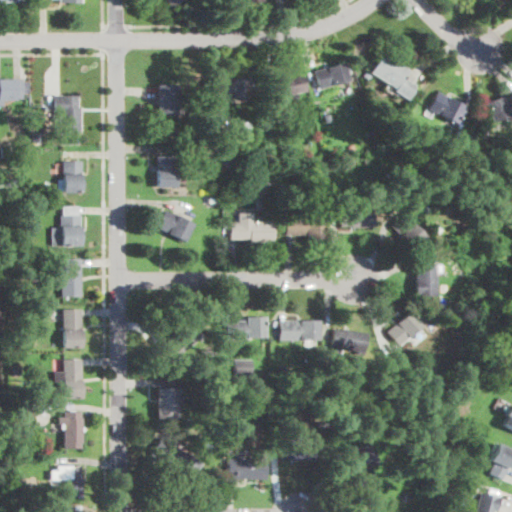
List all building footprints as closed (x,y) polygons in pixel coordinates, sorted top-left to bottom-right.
[(419,77),(407,97),(368,73),(380,53),(419,77)] [(347,80),(315,88),(311,71),(343,63),(347,80)] [(272,97),(269,97),(266,79),(300,73),(303,91),(272,97)] [(27,82),(27,93),(22,93),(22,98),(14,98),(14,100),(2,99),(1,107),(0,106),(0,78),(21,79),(21,81),(27,82)] [(217,97),(215,97),(215,78),(249,78),(249,97),(217,97)] [(345,92),(343,85),(349,84),(351,91),(345,92)] [(174,115),(155,115),(155,85),(176,85),(176,115),(174,115)] [(454,121),(454,122),(428,108),(437,92),(463,105),(454,121)] [(80,130),(58,130),(58,113),(51,113),(51,95),(76,95),(76,107),(80,107),(80,130)] [(511,95),(511,115),(489,122),(483,101),(501,95),(502,98),(511,95)] [(258,123),(257,131),(248,130),(249,122),(258,123)] [(41,142),(31,142),(31,132),(41,132),(41,142)] [(9,156),(0,156),(0,148),(8,147),(9,156)] [(172,169),(173,185),(157,185),(157,179),(153,179),(152,155),(172,154),(172,169)] [(234,159),(231,166),(224,163),(227,156),(234,159)] [(60,191),(56,191),(56,179),(61,179),(60,162),(78,161),(79,190),(60,191)] [(17,179),(16,187),(6,186),(6,178),(17,179)] [(272,182),(271,207),(254,207),(254,194),(254,182),(272,182)] [(13,199),(5,199),(4,189),(12,189),(13,199)] [(79,215),(78,231),(78,246),(50,246),(50,228),(59,228),(59,215),(60,215),(61,206),(77,207),(76,215),(79,215)] [(367,207),(366,228),(338,227),(339,206),(367,207)] [(191,223),(182,241),(154,227),(163,209),(191,223)] [(423,235),(409,248),(389,226),(403,213),(423,235)] [(322,217),(322,238),(302,238),(302,234),(283,234),(283,216),(322,217)] [(259,217),(259,220),(270,220),(270,241),(228,241),(228,222),(255,222),(255,217),(259,217)] [(79,296),(59,296),(59,259),(79,259),(79,296)] [(432,265),(430,294),(411,293),(412,271),(412,263),(432,265)] [(80,348),(58,348),(58,330),(61,330),(60,310),(79,310),(80,348)] [(410,334),(396,346),(385,332),(411,311),(422,324),(410,334)] [(314,339),(277,340),(276,320),(313,319),(314,339)] [(202,338),(173,360),(159,341),(165,337),(188,320),(202,338)] [(226,338),(224,338),(224,321),(261,321),(261,338),(226,338)] [(364,333),(362,350),(329,345),(332,329),(364,333)] [(28,332),(28,346),(13,345),(13,331),(28,332)] [(214,352),(213,368),(201,367),(202,352),(214,352)] [(82,365),(82,376),(81,397),(59,397),(59,381),(52,381),(52,371),(60,371),(60,356),(82,356),(82,365)] [(250,360),(250,375),(233,375),(233,359),(250,360)] [(283,373),(276,373),(275,366),(283,365),(283,373)] [(23,378),(14,378),(14,371),(23,370),(23,378)] [(267,384),(259,385),(259,372),(266,372),(267,384)] [(420,376),(416,390),(405,386),(409,372),(420,376)] [(176,418),(155,418),(155,388),(176,388),(176,418)] [(510,403),(511,404),(511,427),(500,421),(510,403)] [(359,406),(359,420),(349,420),(349,406),(359,406)] [(30,425),(13,424),(14,409),(30,410),(30,425)] [(78,411),(78,418),(80,418),(80,442),(79,442),(79,448),(62,448),(62,424),(56,424),(57,417),(61,417),(61,411),(78,411)] [(289,456),(280,457),(278,437),(283,436),(283,429),(304,427),(306,455),(289,456)] [(196,463),(186,478),(149,453),(160,437),(197,462),(196,463)] [(495,441),(511,448),(511,458),(507,469),(502,467),(497,478),(486,473),(491,462),(486,460),(495,441)] [(369,482),(349,488),(344,471),(349,469),(345,457),(360,453),(369,482)] [(263,459),(262,479),(224,478),(225,458),(263,459)] [(73,463),(74,465),(81,465),(81,497),(62,498),(61,480),(49,480),(49,470),(56,470),(56,466),(65,466),(65,463),(73,463)] [(21,487),(12,488),(12,477),(21,477),(21,487)] [(420,495),(410,499),(407,491),(417,487),(420,495)] [(457,489),(464,491),(462,499),(455,497),(457,489)] [(477,491),(497,496),(495,509),(489,509),(488,511),(464,511),(465,509),(471,510),(477,491)]
